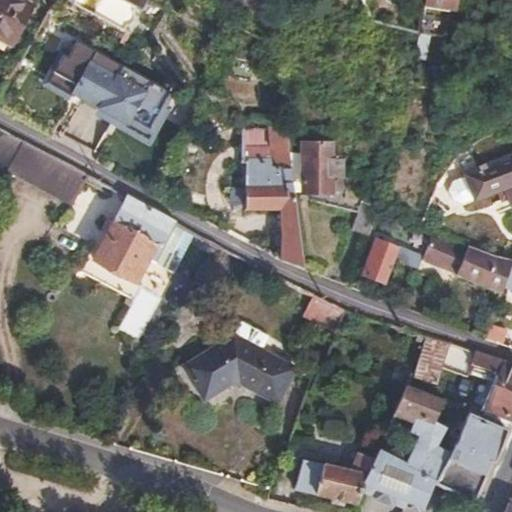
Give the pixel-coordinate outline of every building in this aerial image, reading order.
[(30,11),(10,0),(0,0),(0,44),(8,49),(30,11)] [(143,0),(74,0),(72,5),(126,33),(143,0)] [(448,0),(421,0),(417,22),(451,28),(453,10),(447,9),(448,0)] [(97,109),(121,66),(76,41),(67,57),(62,55),(46,83),(70,97),(72,94),(97,109)] [(123,127),(147,140),(164,110),(160,108),(169,92),(122,65),(121,66),(97,109),(125,125),(123,127)] [(279,234),(279,260),(304,269),(293,190),(287,151),(284,127),(241,129),(240,162),(245,162),(244,209),(278,210),(279,234)] [(0,164),(8,168),(22,141),(0,129),(0,164)] [(22,141),(8,168),(60,197),(74,169),(22,141)] [(302,152),(301,189),(339,189),(340,164),(330,163),(330,145),(302,143),(302,152)] [(287,151),(293,190),(301,189),(302,152),(287,151)] [(511,154),(463,172),(464,176),(473,200),(473,201),(504,189),(511,207),(511,206),(511,154)] [(462,204),(473,200),(464,176),(452,180),(448,189),(452,200),(462,204)] [(87,184),(63,228),(94,245),(118,201),(87,184)] [(92,259),(134,282),(148,257),(170,269),(190,231),(125,196),(92,259)] [(350,230),(367,236),(377,211),(360,204),(350,230)] [(450,272),(499,292),(501,285),(511,259),(480,253),(431,231),(418,259),(450,272)] [(361,273),(385,283),(394,260),(398,248),(374,238),(361,273)] [(217,245),(200,275),(231,293),(250,262),(217,245)] [(511,258),(511,259),(501,285),(511,289),(511,258)] [(334,334),(343,310),(313,294),(302,317),(334,334)] [(242,323),(234,337),(261,352),(269,339),(242,323)] [(438,341),(425,336),(412,375),(429,382),(433,384),(440,365),(448,344),(438,341)] [(261,352),(234,337),(186,366),(205,399),(237,379),(276,403),(294,372),(261,352)] [(511,409),(511,364),(448,344),(440,365),(464,374),(469,363),(497,373),(485,408),(509,418),(511,409)] [(431,484),(473,501),(490,460),(492,461),(504,431),(466,413),(448,453),(434,448),(443,427),(431,421),(440,401),(404,386),(365,474),(362,482),(420,508),(431,484)] [(353,501),(362,482),(365,474),(299,459),(293,487),(353,501)]
